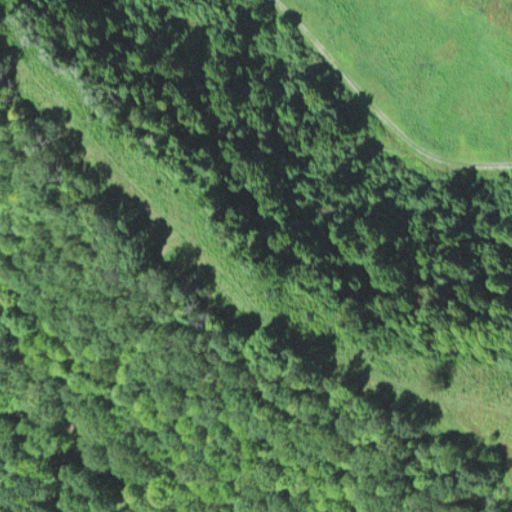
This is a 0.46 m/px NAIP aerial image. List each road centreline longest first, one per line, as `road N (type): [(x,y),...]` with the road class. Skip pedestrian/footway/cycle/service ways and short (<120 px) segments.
road 1 (track): [(511,160),(458,158),(409,139),(276,0)]
road 2 (track): [(104,511),(0,432)]
